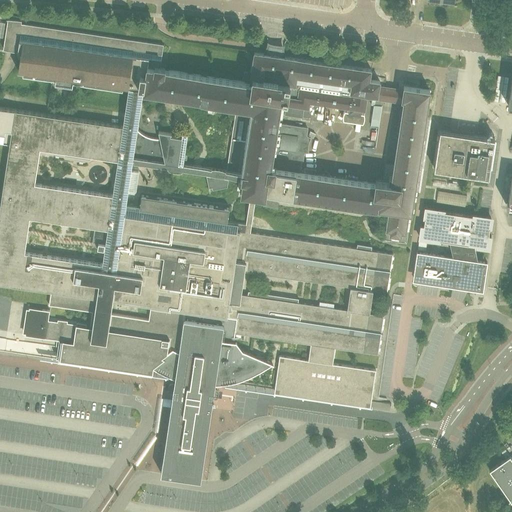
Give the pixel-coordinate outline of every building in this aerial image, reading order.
[(55,85),(73,87),(74,79),(129,87),(123,126),(15,109),(0,107),(0,142),(10,144),(0,208),(0,282),(51,291),(49,305),(51,305),(92,311),(90,325),(87,325),(87,323),(49,317),(50,310),(29,307),(27,321),(25,334),(59,339),(59,342),(59,345),(58,345),(58,346),(56,357),(58,357),(63,358),(62,362),(66,362),(70,363),(70,362),(70,359),(152,371),(153,371),(162,373),(163,370),(164,371),(167,373),(169,374),(172,375),(175,376),(176,377),(175,384),(174,383),(173,383),(172,383),(171,384),(170,384),(169,385),(168,386),(168,387),(168,389),(168,390),(169,391),(170,392),(171,393),(172,393),(173,393),(174,393),(173,399),(173,400),(172,400),(162,464),(161,473),(172,475),(201,479),(212,406),(211,405),(212,399),(213,399),(214,399),(215,399),(216,399),(217,399),(218,398),(218,397),(219,396),(219,395),(219,394),(219,392),(218,392),(218,391),(217,390),(216,390),(215,390),(214,389),(213,389),(214,382),(215,382),(219,382),(223,381),(227,381),(231,380),(238,378),(245,376),(251,374),(256,372),(259,370),(263,369),(266,367),(269,365),(272,362),(271,362),(246,351),(243,350),(237,341),(234,341),(235,333),(253,335),(311,344),(309,360),(280,355),(275,386),(274,392),(370,406),(371,400),(372,397),(373,391),(374,385),(374,379),(376,370),(333,363),(335,347),(379,354),(381,337),(382,332),(384,315),(370,313),(373,292),(373,290),(388,292),(391,271),(393,256),(394,253),(379,251),(371,250),(372,246),(357,244),(357,248),(251,232),(253,217),(256,195),(264,196),(263,203),(278,205),(279,194),(312,199),(312,202),(359,209),(359,206),(379,209),(380,208),(390,209),(386,232),(391,232),(390,236),(401,238),(402,234),(406,234),(409,212),(411,212),(430,90),(407,86),(404,86),(404,89),(397,88),(395,100),(404,102),(392,182),(376,180),(375,183),(291,170),(293,158),(302,160),(304,152),(308,151),(308,149),(308,147),(308,145),(308,143),(309,141),(309,139),(310,137),(306,135),(307,127),(278,123),(280,110),(285,111),(285,112),(302,114),(302,113),(308,114),(309,114),(310,113),(310,112),(310,111),(309,110),(307,110),(308,106),(309,106),(310,101),(347,106),(347,110),(345,109),(344,110),(343,112),(343,113),(343,114),(343,115),(343,116),(343,118),(343,119),(363,122),(363,121),(364,120),(364,118),(365,117),(365,116),(365,115),(364,113),(364,112),(362,112),(362,109),(365,109),(367,94),(376,95),(375,97),(383,98),(385,87),(379,86),(380,80),(369,79),(371,69),(273,54),(260,52),(255,51),(254,54),(250,82),(165,69),(165,67),(160,67),(164,44),(26,24),(24,23),(21,23),(22,21),(8,19),(3,48),(22,51),(19,71),(56,76),(55,85)] [(489,176),(495,138),(484,136),(440,129),(439,136),(435,162),(435,163),(434,168),(489,176)] [(422,237),(450,241),(450,243),(453,255),(453,257),(462,258),(477,261),(478,259),(474,246),(474,245),(487,247),(491,218),(426,208),(422,237)] [(427,250),(427,249),(428,241),(421,240),(420,248),(420,249),(427,250)] [(417,252),(415,265),(418,265),(418,267),(417,267),(415,280),(447,285),(477,290),(483,291),(485,277),(482,277),(485,262),(462,258),(453,257),(417,252)] [(511,511),(511,458),(510,455),(489,470),(509,498),(510,500),(510,501),(509,501),(508,503),(508,504),(507,505),(507,506),(507,507),(507,508),(507,509),(507,510),(508,511),(511,511)]
